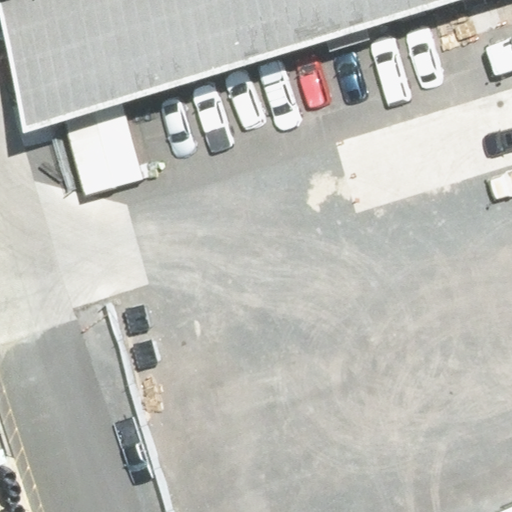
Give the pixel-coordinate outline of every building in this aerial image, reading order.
[(0,0),(0,72),(21,143),(483,0),(0,0)] [(391,40),(320,70),(370,188),(384,221),(502,172),(484,127),(511,115),(511,37),(501,12),(398,56),(391,40)] [(370,188),(216,106),(150,218),(211,250),(207,258),(305,310),(370,188)] [(288,321),(142,387),(183,479),(329,413),(288,321)] [(385,393),(284,511),(412,511),(411,511),(420,500),(433,511),(458,511),(487,478),(385,393)] [(511,511),(511,476),(504,471),(473,511),(511,511)]
